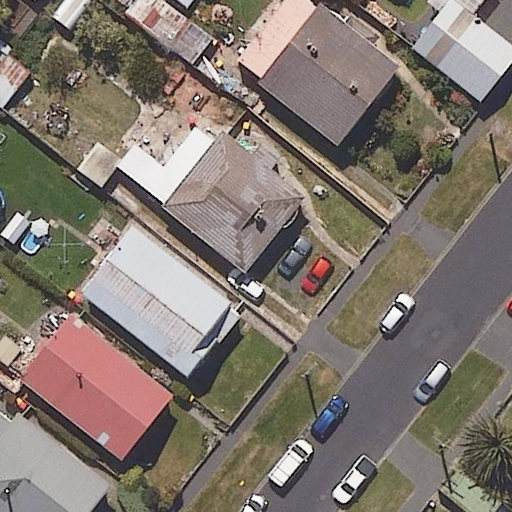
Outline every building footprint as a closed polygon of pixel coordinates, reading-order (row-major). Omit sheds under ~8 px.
[(40,0),(22,0),(34,8),(40,0)] [(68,37),(93,6),(85,0),(64,0),(48,21),(68,37)] [(214,44),(155,0),(141,0),(128,18),(195,68),(214,44)] [(401,74),(378,57),(386,45),(349,18),(340,29),(300,0),(289,0),(232,77),(340,157),(401,74)] [(511,53),(472,22),(489,0),(504,0),(511,6),(511,0),(433,0),(427,9),(440,20),(412,55),(482,110),(511,70),(511,53)] [(29,79),(10,63),(0,75),(0,111),(2,112),(29,79)] [(250,164),(224,141),(216,150),(199,136),(167,173),(140,150),(120,174),(245,281),(307,209),(270,178),(280,165),(262,150),(250,164)] [(120,176),(93,151),(73,173),(99,198),(120,176)] [(240,320),(133,235),(81,302),(187,386),(240,320)] [(174,406),(74,326),(22,391),(122,471),(174,406)] [(0,413),(0,511),(101,511),(110,502),(0,413)]
